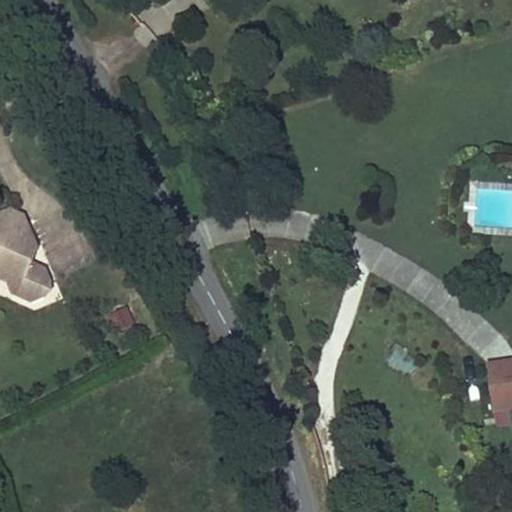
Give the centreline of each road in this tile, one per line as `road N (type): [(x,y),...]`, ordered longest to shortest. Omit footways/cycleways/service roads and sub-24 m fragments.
road 1 (tertiary): [(40,0),(260,390),(302,511)]
road 2 (unknown): [(178,241),(257,222),(299,226),(468,301),(488,313),(500,335)]
road 3 (unknown): [(383,264),(354,395),(373,511)]
road 4 (unknown): [(99,103),(220,0)]
